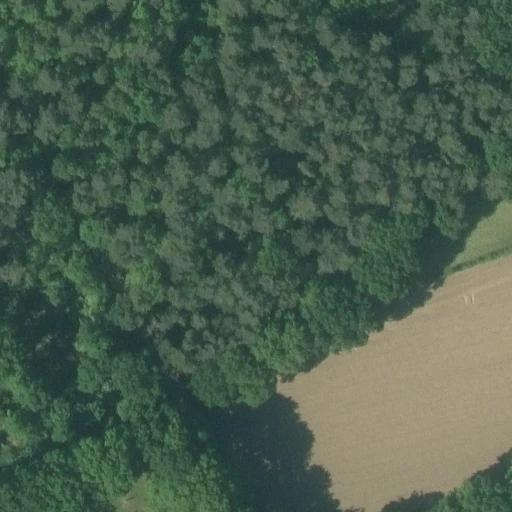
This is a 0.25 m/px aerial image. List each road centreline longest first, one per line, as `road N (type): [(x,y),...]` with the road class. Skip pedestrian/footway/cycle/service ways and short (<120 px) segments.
road 1 (track): [(238,511),(175,381),(86,229)]
road 2 (track): [(86,229),(0,54)]
